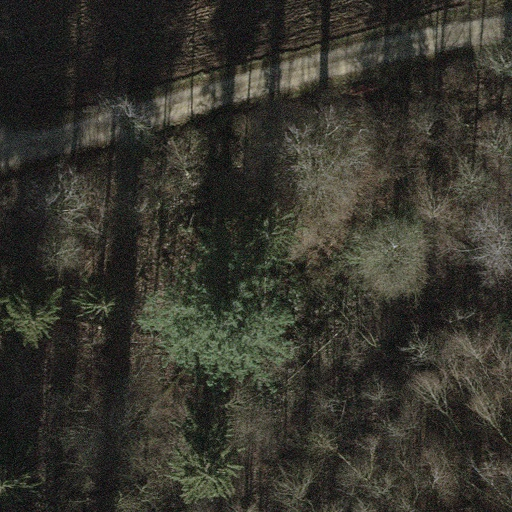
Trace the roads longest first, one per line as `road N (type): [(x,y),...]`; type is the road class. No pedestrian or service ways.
road 1 (track): [(511,29),(285,70),(0,160)]
road 2 (track): [(235,511),(494,222),(511,116)]
